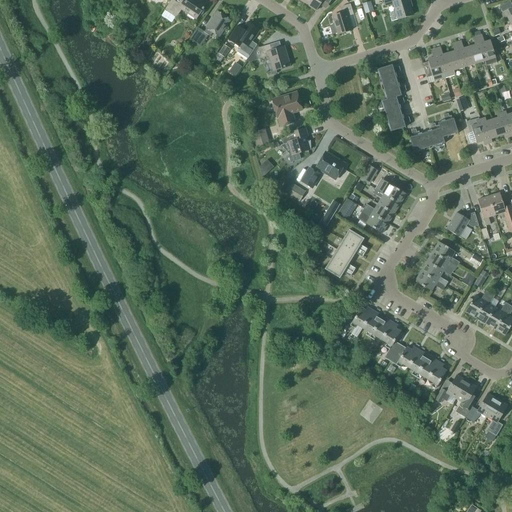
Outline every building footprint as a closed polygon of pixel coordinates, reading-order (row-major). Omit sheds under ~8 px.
[(171,0),(164,10),(176,18),(182,9),(196,19),(206,4),(199,0),(171,0)] [(308,0),(306,4),(316,11),(320,4),(325,8),(330,0),(308,0)] [(399,19),(413,15),(408,0),(383,0),(385,6),(394,4),(396,11),(390,13),(393,20),(399,19)] [(365,13),(373,11),(371,1),(363,4),(365,13)] [(507,17),(509,21),(511,19),(511,5),(510,1),(499,6),(502,12),(508,10),(510,15),(507,17)] [(348,16),(353,15),(350,4),(341,7),(343,13),(332,16),(335,24),(330,26),(332,34),(338,33),(338,34),(352,30),(348,16)] [(230,20),(217,12),(204,31),(198,27),(190,39),(201,46),(208,35),(210,36),(213,32),(219,37),(230,20)] [(243,29),(237,26),(228,39),(240,47),(238,50),(249,57),(257,45),(252,41),(259,30),(248,22),(243,29)] [(498,27),(492,30),(494,37),(501,34),(498,27)] [(482,35),(477,36),(485,61),(486,66),(497,62),(495,58),(490,40),(484,42),(482,35)] [(473,38),(475,45),(469,47),(474,64),(485,61),(477,36),(473,38)] [(461,41),(456,42),(464,67),(474,64),(469,47),(463,49),(461,41)] [(454,51),(448,53),(454,70),(464,67),(456,42),(452,44),(454,51)] [(230,49),(224,45),(219,53),(224,57),(230,49)] [(271,51),(269,45),(258,48),(261,58),(269,56),(273,70),(273,71),(276,70),(290,66),(284,47),(271,51)] [(455,75),(454,70),(448,53),(443,55),(440,47),(436,49),(445,78),(455,75)] [(431,50),(433,58),(427,59),(428,62),(422,64),(426,78),(432,76),(434,81),(445,78),(436,49),(431,50)] [(216,52),(212,57),(221,63),(224,57),(219,53),(216,52)] [(235,63),(229,72),(235,76),(241,67),(235,63)] [(399,105),(404,103),(403,98),(398,100),(397,97),(402,95),(401,92),(406,90),(405,85),(400,87),(395,73),(401,71),(399,66),(394,68),(393,65),(377,70),(386,100),(381,101),(390,132),(403,128),(406,127),(405,123),(410,122),(409,117),(404,119),(399,105)] [(476,82),(470,84),(472,92),(478,90),(476,82)] [(507,85),(499,87),(501,93),(509,90),(507,85)] [(453,89),(455,98),(461,96),(459,88),(453,89)] [(295,122),(292,113),(302,110),(296,92),(272,100),(280,126),(295,122)] [(447,94),(439,96),(441,102),(449,100),(447,94)] [(460,98),(456,100),(460,112),(464,110),(460,98)] [(506,112),(501,113),(508,137),(511,136),(511,134),(511,132),(511,113),(507,115),(506,112)] [(508,137),(501,113),(496,115),(497,118),(492,120),(497,137),(503,135),(505,138),(508,137)] [(417,134),(416,129),(411,131),(413,136),(409,137),(414,153),(445,143),(443,138),(458,133),(453,118),(450,119),(448,114),(443,115),(445,120),(438,123),(439,128),(436,129),(435,123),(430,125),(431,130),(417,134)] [(486,122),(485,118),(480,120),(488,144),(492,142),(491,139),(497,137),(492,120),(486,122)] [(473,132),(476,144),(483,141),(484,145),(488,144),(480,120),(476,121),(476,119),(467,122),(470,133),(473,132)] [(295,131),(282,139),(283,145),(282,146),(290,154),(288,156),(290,163),(301,159),(299,153),(310,150),(310,141),(307,142),(306,136),(308,136),(306,128),(295,131)] [(265,129),(252,133),(256,147),(270,143),(265,129)] [(333,157),(325,152),(316,168),(314,171),(309,168),(301,181),(312,188),(320,175),(318,173),(320,170),(335,179),(343,166),(332,159),(333,157)] [(268,159),(259,167),(266,175),(275,166),(268,159)] [(361,178),(370,183),(378,171),(369,165),(361,178)] [(358,182),(354,189),(360,192),(364,186),(358,182)] [(378,185),(375,189),(400,204),(406,194),(387,183),(383,188),(378,185)] [(286,193),(299,202),(305,193),(291,184),(286,193)] [(400,204),(375,189),(373,193),(381,198),(378,204),(394,214),(400,204)] [(511,211),(510,206),(504,208),(500,193),(488,196),(494,216),(501,214),(502,218),(505,217),(509,230),(511,229),(511,211)] [(355,203),(358,198),(352,195),(349,200),(355,203)] [(488,217),(494,216),(488,196),(477,200),(485,226),(490,224),(488,217)] [(347,199),(338,215),(347,220),(351,214),(347,212),(352,202),(347,199)] [(388,224),(394,214),(378,204),(374,209),(366,204),(364,209),(388,224)] [(366,224),(382,233),(388,224),(364,209),(358,218),(366,223),(366,224)] [(465,218),(456,213),(446,229),(459,237),(467,224),(472,227),(478,225),(474,213),(467,215),(465,218)] [(486,228),(481,229),(484,241),(490,239),(486,228)] [(349,230),(342,240),(365,253),(367,249),(360,245),(364,239),(349,230)] [(362,257),(365,253),(342,240),(337,249),(352,259),(355,253),(362,257)] [(439,242),(433,252),(457,267),(460,262),(451,258),(455,252),(439,242)] [(348,264),(352,259),(337,249),(331,259),(353,273),(355,269),(348,264)] [(455,271),(457,267),(433,252),(427,262),(443,272),(446,266),(455,271)] [(479,266),(483,259),(473,254),(469,261),(479,266)] [(350,277),(353,273),(331,259),(325,269),(340,278),(343,272),(350,277)] [(440,277),(443,272),(427,262),(421,272),(445,286),(448,282),(440,277)] [(476,281),(482,284),(488,274),(483,271),(476,281)] [(443,291),(445,286),(421,272),(415,282),(431,291),(434,286),(443,291)] [(481,299),(475,296),(465,312),(475,318),(490,293),(486,291),(481,299)] [(475,318),(485,324),(495,308),(489,304),(494,296),(490,293),(475,318)] [(500,311),(495,308),(485,324),(495,330),(510,305),(505,303),(500,311)] [(511,310),(511,306),(510,305),(495,330),(505,336),(511,323),(511,317),(509,316),(511,310)] [(357,325),(362,328),(373,311),(367,307),(365,310),(361,308),(350,326),(354,328),(357,325)] [(362,328),(367,331),(365,335),(370,338),(381,320),(376,317),(378,314),(373,311),(362,328)] [(385,322),(381,320),(370,338),(373,339),(374,340),(376,337),(381,340),(392,322),(387,319),(385,322)] [(394,341),(400,331),(396,329),(398,326),(392,322),(381,340),(387,343),(385,347),(389,350),(390,348),(392,345),(394,341)] [(399,344),(398,343),(388,360),(390,361),(392,362),(402,346),(401,345),(399,344)] [(419,350),(413,347),(411,350),(407,347),(406,348),(404,352),(401,356),(400,358),(398,362),(396,365),(400,368),(402,364),(408,368),(419,350)] [(426,359),(422,356),(424,353),(419,350),(408,368),(413,371),(411,374),(415,377),(426,359)] [(431,362),(426,359),(415,377),(420,380),(422,376),(427,379),(438,362),(433,358),(431,362)] [(443,365),(438,362),(427,379),(433,383),(431,386),(435,389),(446,371),(441,368),(443,365)] [(390,365),(387,370),(393,373),(395,368),(390,365)] [(441,389),(435,400),(440,403),(442,399),(447,402),(450,396),(456,399),(466,381),(456,375),(446,392),(441,389)] [(477,387),(466,381),(456,399),(461,402),(456,412),(465,418),(472,407),(477,397),(472,394),(477,387)] [(497,399),(487,393),(477,410),(472,407),(465,418),(473,422),(481,414),(486,417),(497,399)] [(507,405),(497,399),(486,417),(492,421),(487,430),(496,436),(502,425),(497,422),(507,405)] [(454,423),(450,430),(455,433),(459,426),(454,423)] [(486,459),(480,456),(477,462),(482,465),(486,459)]
